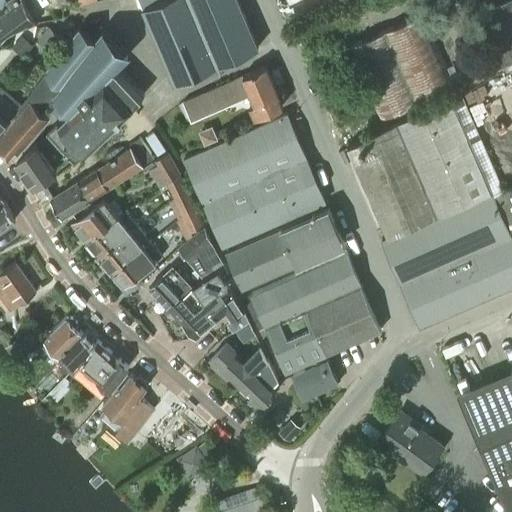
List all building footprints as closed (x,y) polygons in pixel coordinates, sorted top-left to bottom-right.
[(6,0),(11,6),(0,13),(0,41),(5,36),(11,31),(18,28),(37,23),(22,0),(6,0)] [(259,46),(238,0),(158,0),(143,7),(175,82),(259,46)] [(498,66),(511,59),(511,0),(506,0),(475,14),(498,66)] [(455,85),(423,12),(347,45),(379,118),(455,85)] [(29,102),(0,135),(0,152),(7,159),(48,117),(41,110),(54,95),(70,111),(45,135),(72,164),(146,94),(118,65),(133,51),(107,24),(98,33),(84,19),(24,98),(29,102)] [(50,27),(40,40),(49,48),(59,35),(50,27)] [(22,35),(11,47),(22,57),(33,45),(22,35)] [(192,118),(219,106),(251,91),(256,102),(250,105),(256,117),(283,105),(278,94),(279,94),(266,64),(248,72),(184,101),(192,118)] [(0,128),(11,116),(22,104),(1,86),(0,86),(0,128)] [(389,236),(382,239),(421,326),(511,286),(511,235),(509,228),(511,226),(511,213),(509,208),(501,211),(494,194),(504,190),(462,96),(385,129),(384,128),(360,139),(361,140),(348,145),(389,236)] [(326,200),(300,141),(288,112),(183,158),(221,246),(326,200)] [(14,166),(31,190),(43,179),(53,173),(33,144),(26,149),(14,166)] [(61,218),(62,217),(140,166),(128,147),(48,200),(61,218)] [(153,161),(167,182),(180,173),(175,164),(167,152),(153,161)] [(167,182),(176,196),(186,189),(185,189),(188,187),(180,173),(167,182)] [(511,226),(509,228),(511,235),(511,186),(504,190),(494,194),(501,211),(509,208),(511,213),(511,226)] [(172,199),(182,215),(192,208),(195,206),(192,202),(194,201),(186,189),(176,196),(172,199)] [(70,223),(84,240),(117,215),(102,197),(70,223)] [(0,225),(14,218),(3,201),(0,202),(0,225)] [(327,207),(226,252),(241,288),(343,243),(327,207)] [(117,215),(84,240),(97,256),(138,224),(125,208),(117,215)] [(203,224),(192,208),(182,215),(193,231),(203,224)] [(138,224),(97,256),(110,272),(151,240),(138,224)] [(186,259),(196,251),(210,270),(217,266),(217,267),(218,268),(224,264),(209,239),(201,229),(197,232),(198,233),(178,248),(186,259)] [(151,240),(110,272),(122,287),(162,255),(151,240)] [(346,250),(250,293),(265,327),(284,372),(381,330),(346,250)] [(0,294),(11,309),(37,290),(15,260),(0,271),(0,294)] [(148,288),(167,309),(193,286),(191,284),(173,266),(148,288)] [(193,286),(167,309),(194,339),(223,313),(225,311),(230,318),(245,308),(218,268),(217,267),(191,284),(193,286)] [(250,293),(243,296),(258,330),(265,327),(250,293)] [(229,320),(234,328),(250,317),(245,309),(229,320)] [(67,314),(44,336),(54,346),(75,367),(79,361),(91,345),(80,333),(81,332),(77,327),(79,325),(78,322),(72,314),(67,314)] [(229,377),(239,387),(268,356),(261,343),(260,341),(246,356),(227,339),(210,358),(205,362),(214,371),(225,382),(229,377)] [(75,367),(72,371),(92,387),(100,377),(101,378),(110,386),(127,365),(95,340),(91,345),(79,361),(75,367)] [(268,356),(239,387),(250,397),(246,401),(254,409),(259,409),(273,393),(269,389),(279,378),(268,356)] [(301,398),(337,383),(326,359),(291,374),(301,398)] [(118,381),(103,400),(104,401),(124,418),(115,428),(128,440),(141,424),(155,408),(140,395),(143,391),(148,385),(146,384),(146,379),(139,373),(135,375),(133,373),(131,374),(129,372),(120,383),(118,381)] [(63,375),(48,391),(57,399),(72,383),(63,375)] [(489,381),(463,392),(460,393),(471,418),(499,406),(489,381)] [(424,472),(443,445),(420,428),(421,426),(401,411),(379,442),(398,456),(400,454),(424,472)] [(511,511),(511,432),(483,445),(510,511),(511,511)] [(263,511),(256,486),(210,499),(213,511),(218,510),(218,511),(263,511)]
